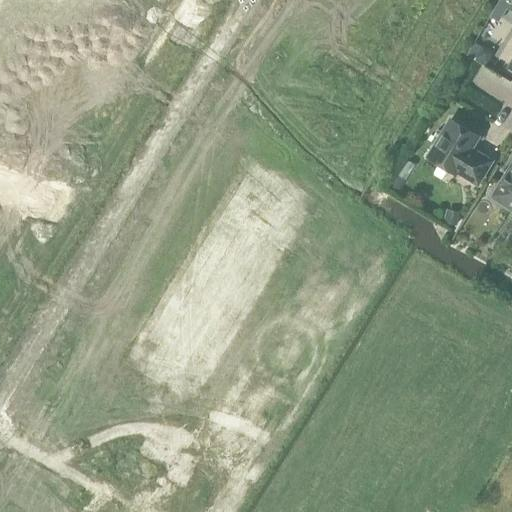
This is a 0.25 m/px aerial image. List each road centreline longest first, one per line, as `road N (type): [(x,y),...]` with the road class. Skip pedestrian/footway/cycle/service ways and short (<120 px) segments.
road 1 (residential): [(31,199),(143,229),(242,243)]
road 2 (residential): [(311,253),(323,207),(408,76)]
road 3 (residential): [(311,253),(395,280),(466,318)]
road 4 (residential): [(391,441),(466,318)]
road 5 (residential): [(289,0),(408,76)]
road 6 (residential): [(201,368),(232,297),(242,243)]
